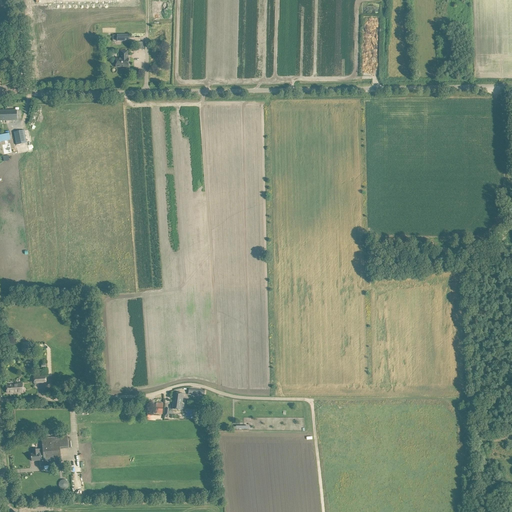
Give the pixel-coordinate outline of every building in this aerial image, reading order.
[(116,67),(123,67),(123,66),(124,66),(124,68),(129,68),(129,59),(128,59),(128,51),(121,51),(121,56),(121,59),(116,59),(116,62),(115,62),(115,63),(115,65),(115,66),(116,66),(116,67)] [(0,110),(0,120),(17,120),(17,119),(21,119),(21,110),(0,110)] [(24,130),(14,132),(16,145),(27,143),(24,130)] [(9,133),(3,134),(0,134),(0,142),(5,141),(7,140),(10,140),(9,133)] [(7,140),(5,141),(6,144),(2,145),(4,154),(11,153),(12,153),(10,143),(10,144),(8,144),(7,140)] [(22,342),(21,351),(31,352),(31,342),(22,342)] [(7,383),(7,385),(6,385),(7,393),(23,392),(23,384),(13,385),(13,382),(12,382),(8,382),(7,383)] [(173,402),(172,409),(177,410),(180,410),(183,410),(184,404),(182,404),(183,394),(179,393),(174,392),(172,402),(173,402)] [(46,438),(41,438),(43,449),(44,460),(59,458),(61,458),(60,449),(69,448),(67,436),(46,438)] [(33,454),(31,454),(32,461),(40,460),(40,467),(44,466),(54,465),(60,465),(59,458),(44,460),(43,449),(39,449),(32,450),(33,454)] [(68,484),(67,482),(66,481),(66,480),(65,479),(63,479),(61,480),(60,481),(59,482),(58,484),(59,486),(60,487),(61,488),(62,489),(63,489),(65,488),(66,488),(66,487),(67,486),(68,484)]
